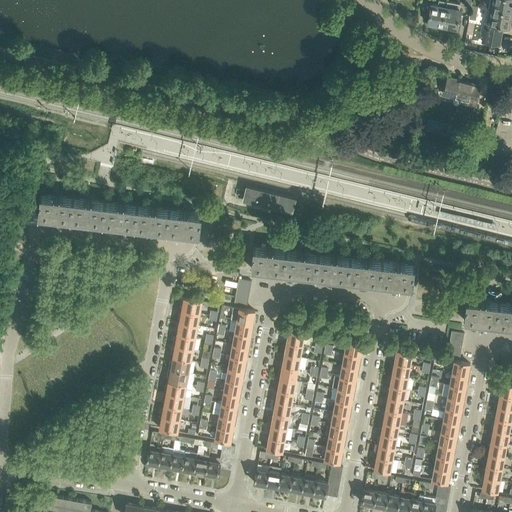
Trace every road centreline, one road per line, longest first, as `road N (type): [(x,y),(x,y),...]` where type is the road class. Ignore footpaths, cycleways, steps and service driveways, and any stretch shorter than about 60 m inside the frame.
road 1 (residential): [(0,448),(7,359),(44,241),(58,230),(169,244)]
road 2 (residential): [(235,506),(274,283),(384,295)]
road 3 (residential): [(124,486),(169,244)]
road 4 (residential): [(347,511),(384,295)]
road 5 (residential): [(458,511),(487,336),(511,339)]
road 6 (residential): [(511,65),(476,68),(445,57),(365,0)]
road 7 (residential): [(119,485),(0,466)]
